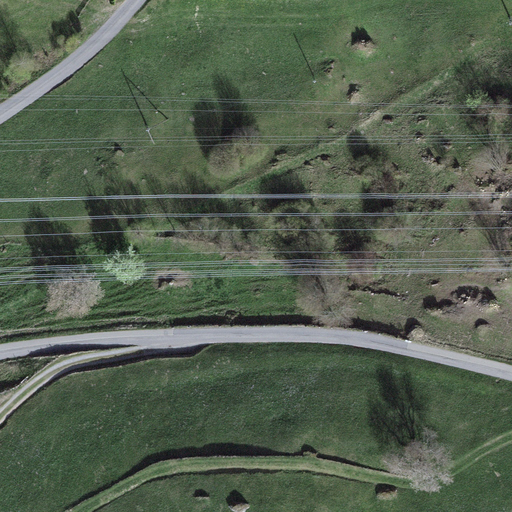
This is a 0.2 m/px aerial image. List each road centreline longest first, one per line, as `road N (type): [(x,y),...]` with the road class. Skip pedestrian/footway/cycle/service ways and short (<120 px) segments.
road 1 (motorway): [(0,101),(511,236)]
road 2 (unclassified): [(0,351),(342,336),(511,374)]
road 3 (unclassified): [(0,115),(74,65),(136,0)]
